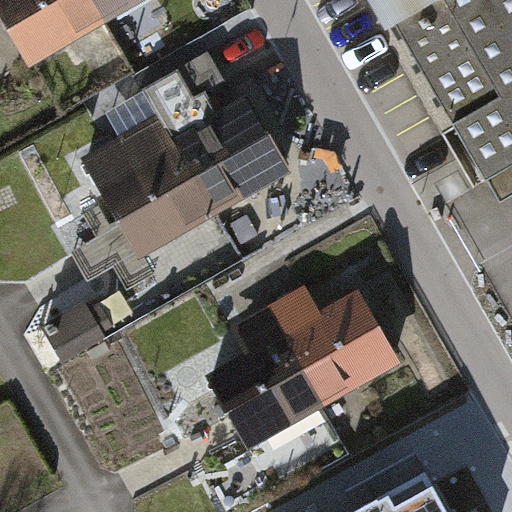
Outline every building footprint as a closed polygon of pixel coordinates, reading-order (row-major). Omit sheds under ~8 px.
[(0,0),(0,9),(28,59),(101,16),(92,0),(0,0)] [(92,0),(101,16),(130,0),(92,0)] [(395,22),(499,205),(511,197),(511,0),(376,0),(391,25),(395,22)] [(223,82),(207,53),(144,90),(161,120),(213,209),(287,167),(250,104),(212,127),(198,102),(209,96),(206,91),(223,82)] [(213,209),(161,120),(88,163),(123,223),(139,252),(141,251),(213,209)] [(139,252),(123,223),(75,251),(91,279),(115,265),(128,289),(154,274),(141,251),(139,252)] [(132,314),(120,293),(88,311),(85,305),(46,328),(64,360),(103,337),(100,332),(132,314)] [(295,297),(271,311),(322,400),(396,358),(360,296),(310,325),(295,297)] [(247,443),(322,400),(271,311),(247,324),(263,351),(212,380),(247,443)] [(449,511),(432,479),(369,511),(449,511)]
